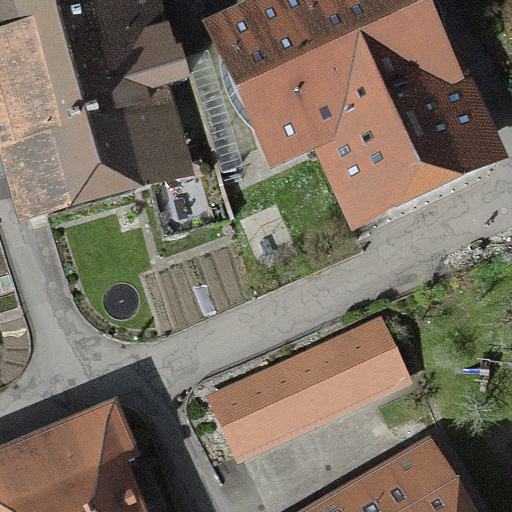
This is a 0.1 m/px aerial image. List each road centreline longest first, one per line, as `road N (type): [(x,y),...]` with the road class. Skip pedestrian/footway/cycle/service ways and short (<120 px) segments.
road 1 (residential): [(142,372),(511,198)]
road 2 (residential): [(67,394),(0,190)]
road 3 (residential): [(142,372),(201,511)]
road 4 (residential): [(443,0),(511,134)]
